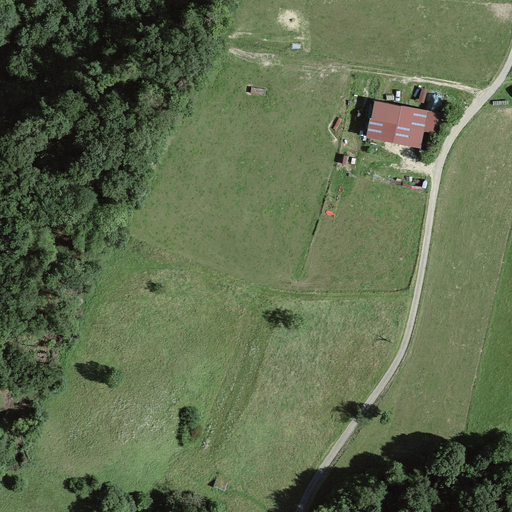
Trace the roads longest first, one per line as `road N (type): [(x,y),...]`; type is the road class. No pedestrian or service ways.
road 1 (track): [(511,54),(439,164),(404,344),(301,511)]
road 2 (track): [(159,0),(221,46),(394,79),(444,74),(496,85)]
